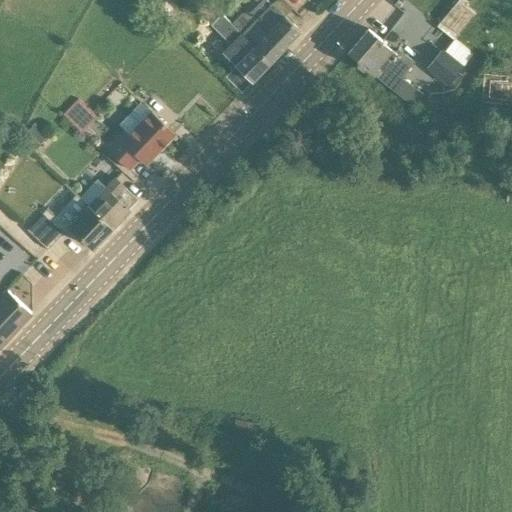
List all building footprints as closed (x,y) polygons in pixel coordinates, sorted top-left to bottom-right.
[(237,34),(269,64),(299,33),(282,17),(269,5),(264,0),(246,19),(241,14),(232,24),(222,14),(219,17),(237,34)] [(251,84),(269,64),(237,34),(219,17),(211,25),(212,26),(200,38),(207,44),(217,34),(229,46),(221,54),(234,68),(224,78),(240,94),(250,83),(251,84)] [(395,53),(381,44),(382,42),(367,30),(344,56),(411,108),(421,95),(401,78),(413,63),(397,51),(395,53)] [(446,89),(463,69),(441,51),(424,71),(446,89)] [(81,134),(97,118),(78,99),(62,115),(81,134)] [(144,166),(173,136),(148,113),(126,136),(122,132),(105,149),(127,171),(138,160),(144,166)] [(47,135),(34,123),(20,138),(33,150),(47,135)] [(85,205),(110,230),(128,211),(127,211),(136,201),(123,189),(113,179),(104,188),(103,187),(85,205)] [(110,230),(85,205),(75,195),(55,216),(48,209),(44,213),(64,232),(69,227),(92,249),(110,230)] [(46,251),(64,232),(44,213),(26,232),(46,251)] [(0,344),(30,314),(4,290),(0,294),(0,344)] [(73,484),(77,470),(56,464),(51,480),(61,483),(62,480),(73,484)]
